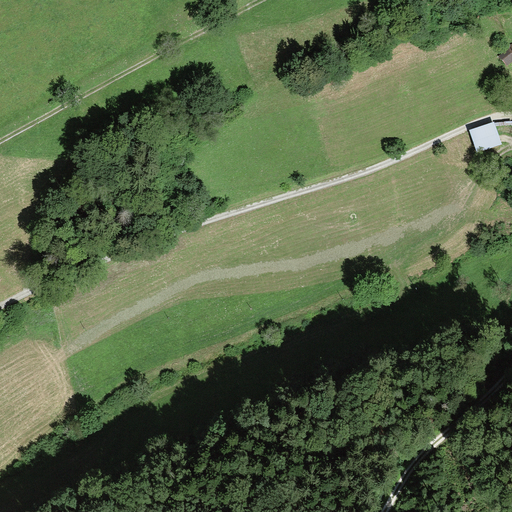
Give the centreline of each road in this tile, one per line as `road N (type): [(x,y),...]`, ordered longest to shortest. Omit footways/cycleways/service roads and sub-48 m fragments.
road 1 (track): [(511,118),(499,115),(362,173),(177,230),(0,306)]
road 2 (track): [(263,0),(0,143)]
road 3 (track): [(386,511),(421,456),(511,366)]
